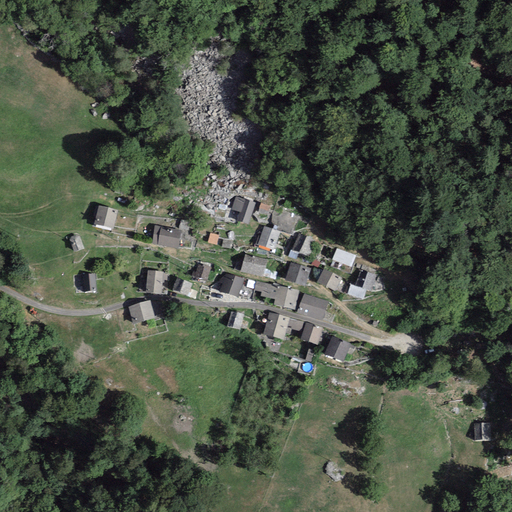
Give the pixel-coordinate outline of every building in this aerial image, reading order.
[(256,203),(236,197),(232,211),(240,213),(237,223),(249,227),(256,203)] [(118,213),(96,207),(91,227),(112,233),(118,213)] [(181,232),(154,227),(151,245),(178,250),(181,232)] [(279,233),(264,228),(257,247),(272,252),(279,233)] [(220,244),(221,237),(212,235),(211,243),(220,244)] [(315,243),(298,235),(291,252),(308,259),(315,243)] [(80,237),(69,240),(73,254),(84,251),(80,237)] [(339,250),(336,261),(353,267),(357,256),(339,250)] [(268,261),(245,255),(241,273),(263,279),(268,261)] [(311,270),(291,264),(285,283),(305,289),(311,270)] [(210,268),(199,265),(196,273),(193,272),(192,277),(206,281),(210,268)] [(342,278),(324,270),(317,285),(335,293),(342,278)] [(164,273),(148,272),(145,295),(161,297),(164,273)] [(377,277),(361,272),(356,288),(372,293),(377,277)] [(244,281),(222,274),(218,283),(222,284),(219,294),(237,300),(244,281)] [(95,275),(83,277),(85,296),(97,295),(95,275)] [(193,286),(177,280),(172,293),(187,299),(193,286)] [(298,293),(257,283),(255,292),(263,294),(262,298),(275,301),(274,307),(293,312),(298,293)] [(329,303),(303,295),(297,314),(323,322),(329,303)] [(150,301),(128,307),(133,327),(155,321),(150,301)] [(244,316),(231,313),(227,327),(240,331),(244,316)] [(289,320),(270,315),(263,339),(283,344),(289,320)] [(323,329),(304,324),(300,343),(319,347),(323,329)] [(351,345),(333,338),(324,358),(342,366),(351,345)] [(308,361),(315,363),(318,354),(312,351),(308,361)] [(493,441),(493,423),(477,423),(477,441),(493,441)]
